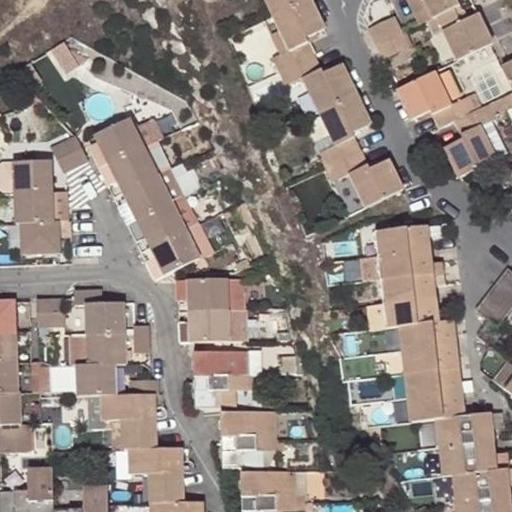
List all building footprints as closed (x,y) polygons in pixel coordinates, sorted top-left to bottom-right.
[(264,0),(273,18),(310,0),(264,0)] [(312,0),(310,0),(273,18),(289,51),(280,55),(271,59),(278,73),(315,56),(314,54),(306,38),(326,28),(312,0)] [(423,0),(433,19),(436,17),(453,9),(460,6),(457,0),(423,0)] [(457,61),(493,44),(479,15),(460,24),(453,9),(436,17),(457,61)] [(394,16),(370,28),(378,45),(403,33),(394,16)] [(273,18),(264,22),(280,55),(289,51),(273,18)] [(403,33),(378,45),(385,59),(410,47),(403,33)] [(316,58),(319,56),(318,54),(315,56),(278,73),(286,88),(303,80),(319,113),(358,94),(343,64),(323,73),(316,58)] [(511,63),(504,67),(503,68),(511,87),(511,63)] [(435,72),(399,89),(414,119),(434,109),(442,125),(438,127),(439,129),(457,120),(476,111),(468,96),(451,104),(435,72)] [(353,134),(372,124),(358,94),(319,113),(335,145),(318,154),(325,169),(365,149),(364,148),(360,150),(353,134)] [(511,94),(503,98),(508,109),(511,106),(511,94)] [(481,128),(492,122),(498,120),(490,104),(476,111),(457,120),(466,137),(446,147),(460,177),(496,159),(481,128)] [(94,137),(99,147),(108,165),(142,148),(128,120),(94,137)] [(481,128),(496,159),(507,154),(492,122),(481,128)] [(85,158),(76,137),(73,139),(63,144),(75,168),(87,162),(85,158)] [(75,168),(63,144),(49,151),(62,174),(64,173),(75,168)] [(91,155),(99,170),(108,165),(99,147),(90,152),(91,155)] [(108,165),(117,184),(122,193),(156,176),(142,148),(108,165)] [(333,184),(350,175),(366,208),(404,189),(389,160),(369,169),(361,153),(366,151),(365,149),(325,169),(333,184)] [(12,195),(51,193),(49,162),(11,164),(12,195)] [(12,195),(11,164),(0,164),(0,193),(1,195),(12,195)] [(117,184),(108,165),(99,170),(108,189),(117,184)] [(170,169),(156,176),(171,204),(184,197),(170,169)] [(348,216),(366,208),(350,175),(333,184),(348,216)] [(122,193),(127,203),(136,221),(171,204),(156,176),(122,193)] [(51,193),(12,195),(14,225),(15,225),(19,225),(53,223),(57,223),(67,223),(66,193),(51,193)] [(184,197),(171,204),(185,232),(198,225),(184,197)] [(117,208),(126,226),(136,221),(127,203),(117,208)] [(136,221),(145,239),(150,249),(185,232),(171,204),(136,221)] [(126,226),(135,244),(145,239),(136,221),(126,226)] [(21,256),(58,255),(57,223),(53,223),(19,225),(21,256)] [(198,225),(185,232),(199,260),(212,253),(198,225)] [(439,226),(426,228),(428,240),(440,238),(439,226)] [(375,234),(378,258),(429,252),(428,240),(426,228),(375,234)] [(166,277),(190,265),(199,260),(185,232),(150,249),(156,260),(165,277),(166,277)] [(381,282),(432,276),(430,264),(429,252),(378,258),(381,282)] [(165,277),(156,260),(145,265),(154,283),(165,277)] [(430,264),(432,276),(444,275),(443,263),(430,264)] [(511,273),(507,269),(499,280),(511,289),(511,273)] [(381,282),(384,305),(435,299),(432,276),(381,282)] [(229,293),(230,312),(245,312),(243,280),(228,281),(229,293)] [(511,289),(499,280),(491,290),(511,305),(511,289)] [(190,294),(229,293),(228,281),(190,282),(190,294)] [(179,295),(190,294),(190,282),(179,282),(179,295)] [(511,305),(491,290),(484,300),(505,317),(511,308),(511,305)] [(74,292),(74,299),(75,306),(85,307),(87,337),(124,335),(123,304),(102,304),(101,291),(74,292)] [(190,294),(190,301),(191,314),(230,312),(229,293),(190,294)] [(401,328),(437,323),(436,311),(435,299),(384,305),(387,329),(401,328)] [(37,328),(51,327),(50,300),(36,301),(37,328)] [(50,300),(51,327),(64,327),(63,300),(50,300)] [(489,321),(497,328),(500,325),(505,317),(484,300),(476,310),(489,321)] [(0,332),(14,332),(12,302),(0,302),(0,332)] [(436,311),(437,323),(451,322),(450,310),(436,311)] [(192,345),(232,344),(230,312),(191,314),(191,325),(192,345)] [(246,344),(245,312),(230,312),(232,344),(246,344)] [(455,346),(454,334),(452,322),(451,322),(437,323),(401,328),(404,352),(455,346)] [(192,345),(191,325),(180,325),(181,345),(188,345),(192,345)] [(133,335),(134,355),(149,354),(148,326),(133,327),(133,335)] [(0,363),(16,363),(14,332),(0,332),(0,363)] [(115,367),(126,367),(124,335),(87,337),(88,367),(115,367)] [(458,370),(456,358),(455,346),(404,352),(407,376),(458,370)] [(196,410),(204,410),(217,409),(217,393),(236,392),(248,391),(247,353),(194,355),(194,356),(196,385),(196,410)] [(38,362),(31,362),(32,394),(53,394),(52,368),(38,368),(38,362)] [(511,364),(508,362),(493,381),(503,388),(511,376),(511,364)] [(16,363),(0,363),(0,394),(17,394),(17,393),(16,363)] [(103,398),(116,397),(115,367),(88,367),(77,367),(79,399),(103,398)] [(461,394),(459,382),(458,370),(407,376),(410,400),(461,394)] [(511,376),(503,388),(511,395),(511,376)] [(157,382),(150,382),(129,383),(128,397),(153,396),(157,396),(157,394),(157,382)] [(0,401),(20,401),(19,392),(17,393),(17,394),(0,394),(0,401)] [(217,393),(217,409),(235,409),(236,409),(236,392),(217,393)] [(463,418),(462,406),(461,394),(410,400),(412,424),(438,421),(463,418)] [(155,451),(154,420),(154,418),(154,409),(153,396),(128,397),(116,397),(103,398),(104,423),(124,422),(125,452),(130,452),(155,451)] [(0,425),(2,425),(21,425),(20,406),(0,406),(0,425)] [(223,471),(226,471),(244,470),(243,446),(275,444),(275,413),(235,414),(222,414),(222,444),(223,471)] [(493,443),(489,415),(463,418),(438,421),(442,449),(493,443)] [(28,425),(21,425),(2,425),(2,439),(29,438),(28,425)] [(29,453),(29,438),(2,439),(2,454),(29,453)] [(454,477),(497,472),(493,443),(442,449),(445,478),(454,477)] [(180,469),(180,464),(179,450),(155,451),(130,452),(131,476),(150,475),(151,505),(182,504),(181,473),(180,469)] [(497,472),(454,477),(458,505),(509,499),(506,471),(497,472)] [(28,474),(29,493),(0,494),(0,511),(54,511),(55,511),(53,473),(28,474)] [(282,511),(296,511),(295,473),(257,474),(242,474),(243,511),(282,511)] [(55,511),(54,511),(109,511),(109,506),(108,490),(83,491),(84,510),(55,511)] [(510,511),(509,499),(458,505),(458,511),(510,511)] [(151,511),(151,503),(133,504),(133,511),(151,511)]
